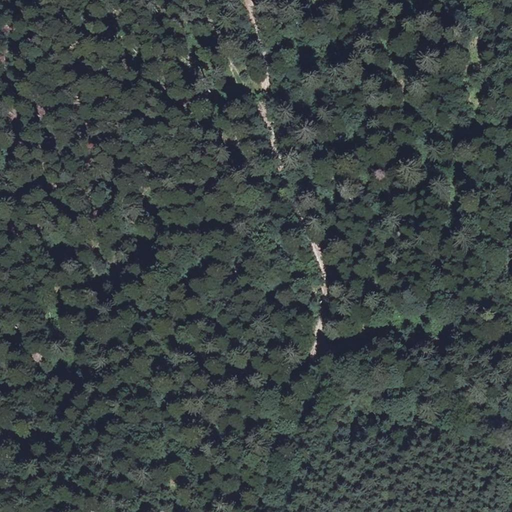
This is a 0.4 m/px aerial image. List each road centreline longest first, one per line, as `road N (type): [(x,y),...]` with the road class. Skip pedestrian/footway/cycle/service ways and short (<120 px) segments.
road 1 (track): [(314,357),(324,280),(265,114),(265,51),(252,0)]
road 2 (track): [(511,337),(450,330),(383,336),(314,357)]
road 3 (track): [(254,511),(285,395),(314,357)]
road 4 (track): [(265,114),(236,73),(204,0)]
